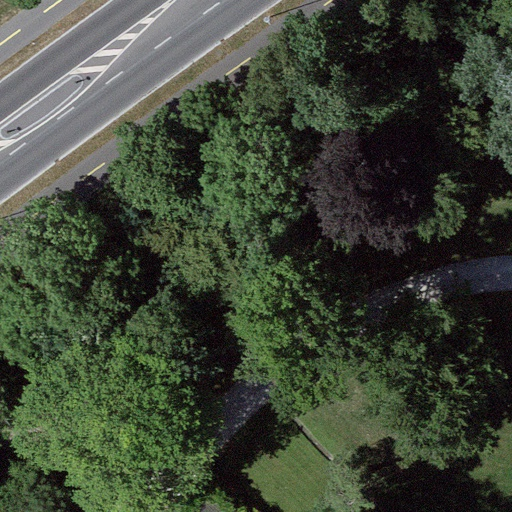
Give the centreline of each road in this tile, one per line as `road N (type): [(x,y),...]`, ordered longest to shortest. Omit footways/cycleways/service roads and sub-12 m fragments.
road 1 (primary): [(0,181),(250,0)]
road 2 (primary): [(147,0),(0,105)]
